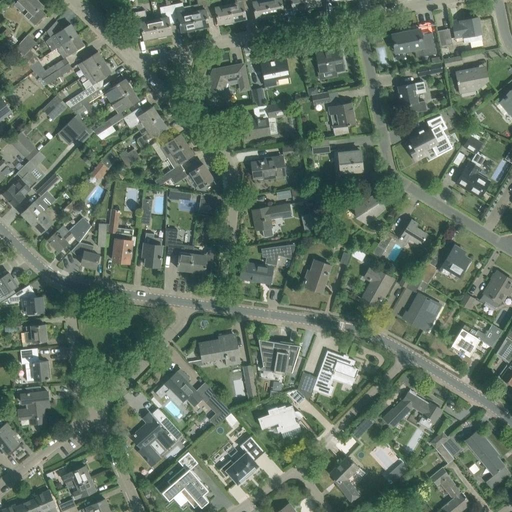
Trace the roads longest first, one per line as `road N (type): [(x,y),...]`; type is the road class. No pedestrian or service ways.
road 1 (residential): [(511,245),(397,181),(388,168),(358,17)]
road 2 (residential): [(219,307),(232,171),(174,102)]
road 3 (residential): [(410,355),(348,322),(219,307)]
road 4 (residential): [(189,50),(358,17)]
road 5 (residential): [(296,471),(410,355)]
road 6 (residential): [(95,412),(179,322),(184,303)]
road 7 (residential): [(95,412),(87,403),(70,287)]
road 8 (residential): [(511,424),(410,355)]
road 9 (residential): [(0,488),(95,412)]
